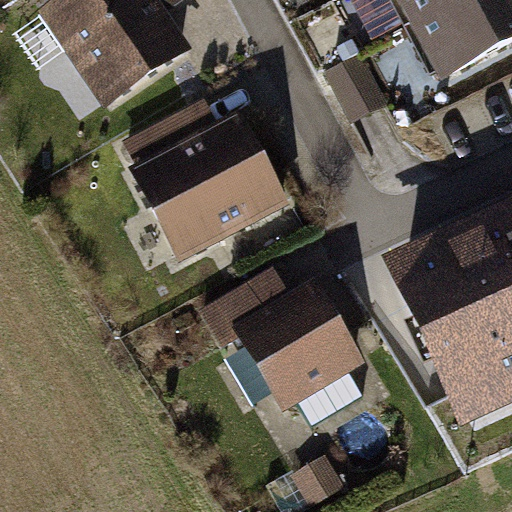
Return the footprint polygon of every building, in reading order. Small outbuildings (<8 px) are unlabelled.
[(106,115),(196,56),(169,15),(192,0),(66,0),(41,17),(106,115)] [(511,0),(399,0),(451,95),(511,61),(511,0)] [(361,60),(327,77),(355,129),(388,112),(361,60)] [(127,147),(140,171),(220,129),(207,105),(127,147)] [(290,212),(241,119),(220,129),(140,171),(133,175),(182,269),(290,212)] [(511,420),(511,213),(391,269),(469,440),(511,420)] [(226,355),(242,346),(235,334),(291,301),(275,275),(204,318),(226,355)] [(367,371),(317,286),(291,301),(235,334),(242,346),(285,419),(367,371)]
